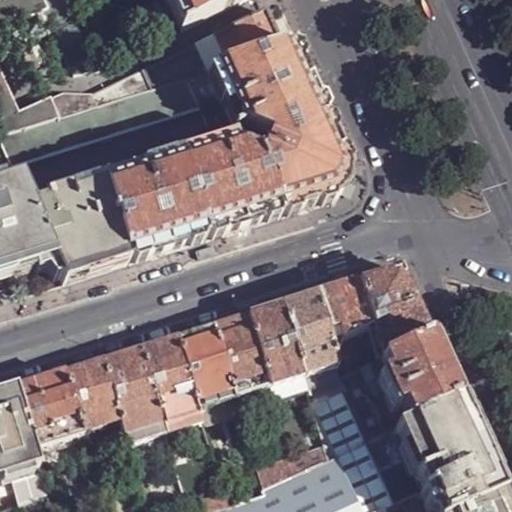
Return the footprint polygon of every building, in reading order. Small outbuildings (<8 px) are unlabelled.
[(39,0),(0,0),(0,139),(83,113),(79,103),(90,98),(60,95),(16,115),(0,80),(0,33),(43,14),(45,13),(39,0)] [(62,0),(39,0),(45,13),(43,14),(71,77),(94,73),(87,58),(74,26),(69,14),(62,0)] [(86,0),(62,0),(69,14),(89,5),(86,0)] [(163,0),(177,32),(246,0),(163,0)] [(93,16),(74,26),(87,58),(109,49),(93,16)] [(262,16),(90,98),(79,103),(83,113),(155,92),(185,82),(188,81),(205,76),(212,74),(278,54),(270,34),(262,16)] [(306,86),(291,52),(290,50),(278,54),(212,74),(238,133),(264,147),(323,125),(306,86)] [(238,133),(212,74),(205,76),(216,102),(232,136),(238,133)] [(216,102),(205,76),(188,81),(199,109),(200,108),(216,102)] [(185,82),(155,92),(164,122),(197,112),(185,82)] [(155,92),(83,113),(0,139),(0,145),(10,170),(164,122),(155,92)] [(345,177),(323,125),(264,147),(255,163),(279,221),(306,213),(334,204),(345,177)] [(231,142),(175,159),(178,166),(233,150),(231,142)] [(239,233),(279,221),(255,163),(234,152),(233,150),(178,166),(201,244),(239,233)] [(178,166),(175,159),(100,182),(102,189),(178,166)] [(162,257),(201,244),(178,166),(102,189),(126,264),(127,268),(162,257)] [(27,207),(17,186),(0,189),(0,196),(30,266),(32,272),(35,271),(53,266),(27,207)] [(87,195),(109,268),(126,264),(102,189),(87,195)] [(53,266),(60,283),(89,274),(109,268),(87,195),(59,204),(57,198),(27,207),(53,266)] [(0,246),(1,246),(10,272),(11,271),(30,266),(0,196),(0,246)] [(0,275),(3,274),(10,272),(1,246),(0,246),(0,275)] [(365,282),(359,284),(372,329),(382,360),(430,339),(400,271),(365,282)] [(322,295),(314,298),(327,334),(334,332),(336,339),(336,340),(354,335),(372,329),(359,284),(354,286),(322,295)] [(293,304),(280,308),(303,382),(338,371),(328,341),(327,334),(314,298),(293,304)] [(246,319),(268,392),(303,382),(280,308),(260,314),(246,319)] [(211,330),(233,403),(268,392),(246,319),(226,325),(211,330)] [(176,341),(198,414),(233,403),(211,330),(185,338),(176,341)] [(336,340),(336,339),(329,340),(334,354),(357,348),(354,335),(336,340)] [(342,379),(344,382),(371,443),(394,433),(459,403),(444,370),(430,339),(382,360),(342,379)] [(140,352),(161,425),(198,414),(176,341),(148,349),(140,352)] [(112,361),(102,364),(119,422),(124,436),(161,425),(140,352),(112,361)] [(72,373),(63,376),(80,434),(119,422),(102,364),(72,373)] [(37,384),(15,391),(34,452),(82,438),(80,434),(63,376),(37,384)] [(383,511),(392,507),(390,502),(366,446),(371,443),(344,382),(306,394),(323,449),(327,464),(293,479),(261,494),(262,498),(226,510),(219,511),(383,511)] [(0,511),(51,511),(48,500),(43,485),(34,452),(15,391),(0,395),(0,511)] [(459,403),(394,433),(411,472),(428,511),(471,511),(501,499),(498,493),(459,403)] [(198,414),(161,425),(164,436),(201,425),(198,414)] [(124,436),(127,447),(164,436),(161,425),(124,436)] [(291,470),(293,479),(327,464),(323,449),(288,460),(291,470)] [(81,472),(85,485),(95,483),(91,469),(81,472)] [(291,470),(257,483),(261,494),(293,479),(291,470)] [(200,504),(202,511),(219,511),(226,510),(223,496),(200,504)] [(507,511),(504,505),(501,499),(471,511),(507,511)]
